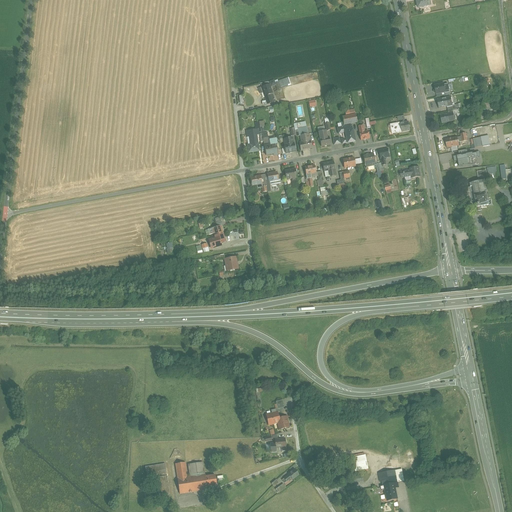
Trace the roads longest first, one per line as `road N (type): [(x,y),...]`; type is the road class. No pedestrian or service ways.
road 1 (trunk): [(450,271),(201,317)]
road 2 (residential): [(5,213),(243,168)]
road 3 (unclassified): [(31,0),(5,213)]
road 4 (trunk): [(0,316),(201,317)]
road 5 (trunk): [(201,317),(254,331),(324,384),(365,393)]
road 6 (residential): [(243,168),(424,136)]
road 7 (trunk): [(201,317),(373,307)]
road 8 (trunk): [(365,393),(328,375),(320,341),(337,321),(373,307)]
road 9 (secondary): [(397,0),(424,136)]
road 10 (trunk): [(373,307),(511,294)]
road 11 (secondary): [(424,136),(450,271)]
road 12 (secondary): [(499,511),(470,378)]
road 13 (residential): [(290,395),(302,458),(335,511)]
